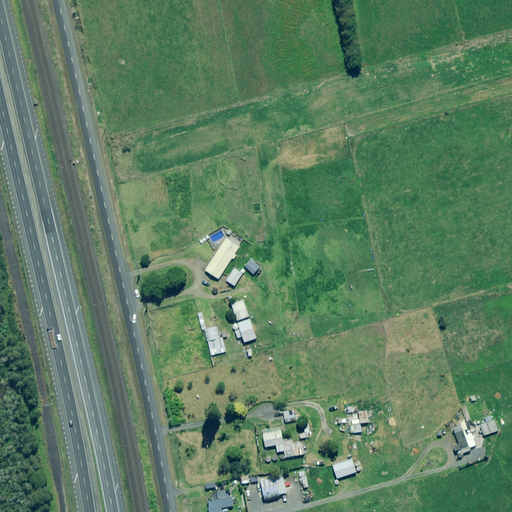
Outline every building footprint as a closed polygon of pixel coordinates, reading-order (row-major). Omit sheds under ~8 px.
[(206,270),(219,279),(233,258),(234,259),(237,255),(235,254),(240,247),(227,239),(206,270)] [(260,267),(251,259),(245,266),(253,274),(260,267)] [(243,274),(234,268),(226,280),(235,286),(243,274)] [(249,317),(244,300),(232,304),(238,321),(249,317)] [(202,312),(198,313),(202,330),(206,329),(202,312)] [(254,331),(265,327),(264,323),(253,327),(250,320),(238,324),(240,330),(236,331),(238,338),(243,337),(245,342),(256,338),(254,331)] [(216,327),(205,330),(207,342),(208,342),(211,355),(226,352),(223,338),(219,339),(216,327)] [(354,413),(352,406),(346,408),(348,414),(347,415),(349,426),(369,422),(367,411),(354,413)] [(286,421),(300,419),(299,414),(293,415),(292,410),(284,412),(286,421)] [(498,431),(495,420),(481,424),(484,435),(498,431)] [(460,444),(453,446),(455,452),(456,451),(457,454),(462,452),(461,450),(469,447),(470,448),(476,446),(471,432),(466,434),(465,431),(468,430),(465,421),(460,422),(462,426),(454,429),(460,444)] [(293,443),(293,441),(287,442),(286,440),(283,440),(282,431),(263,434),(266,447),(276,445),(278,452),(285,451),(286,458),(305,454),(303,446),(301,446),(300,442),(293,443)] [(357,472),(353,459),(333,466),(337,479),(357,472)] [(250,482),(249,476),(241,477),(243,484),(250,482)] [(260,482),(266,501),(281,496),(281,494),(287,493),(283,476),(260,482)] [(218,499),(208,501),(210,508),(208,509),(208,511),(221,511),(221,508),(233,506),(231,497),(228,498),(227,491),(217,493),(218,499)]
